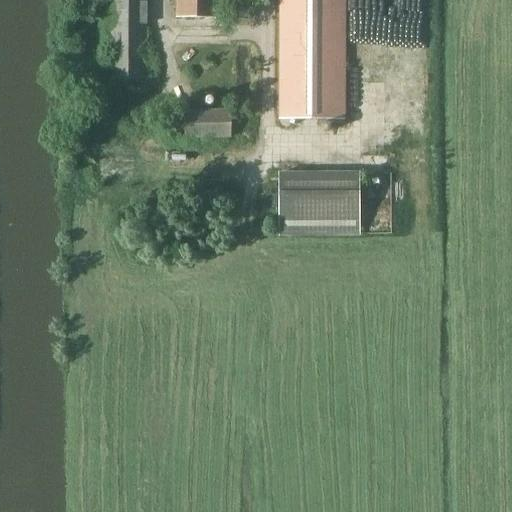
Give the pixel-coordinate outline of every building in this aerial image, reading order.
[(110,0),(111,80),(146,80),(146,0),(110,0)] [(216,0),(175,0),(176,18),(217,18),(216,0)] [(344,119),(344,0),(279,0),(278,119),(344,119)] [(167,139),(230,138),(230,111),(167,112),(167,139)] [(360,175),(281,175),(280,237),(280,238),(298,238),(360,238),(360,237),(360,201),(360,175)]
